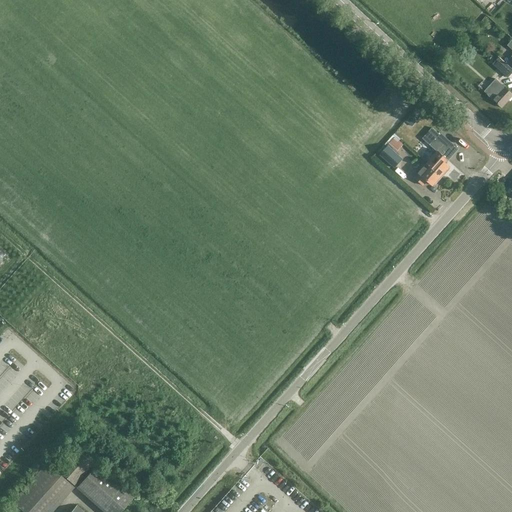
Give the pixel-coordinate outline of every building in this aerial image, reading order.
[(511,41),(508,46),(511,49),(511,56),(506,63),(505,63),(501,68),(508,75),(511,70),(511,41)] [(500,108),(511,95),(494,79),(482,92),(500,108)] [(412,127),(424,113),(418,108),(406,121),(412,127)] [(437,151),(427,163),(442,176),(450,167),(446,163),(452,156),(450,154),(456,147),(441,134),(431,146),(437,151)] [(397,147),(393,151),(388,146),(380,155),(395,169),(403,159),(399,156),(402,154),(397,147)] [(433,186),(442,176),(427,163),(414,178),(424,186),(428,181),(433,186)] [(77,449),(57,471),(73,486),(93,463),(77,449)] [(55,471),(46,463),(11,503),(13,505),(6,511),(52,511),(74,488),(55,471)] [(76,488),(102,511),(118,511),(131,499),(132,498),(96,465),(76,488)]
